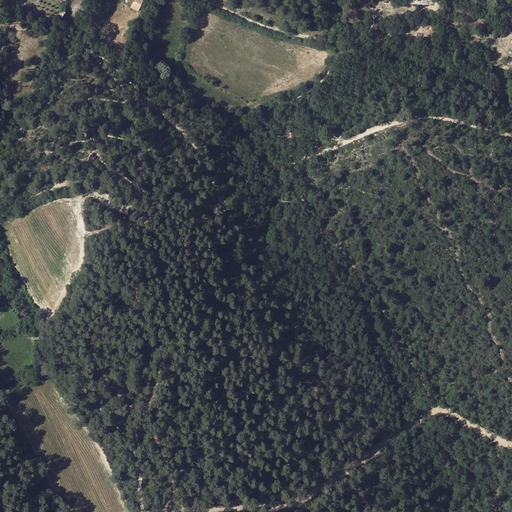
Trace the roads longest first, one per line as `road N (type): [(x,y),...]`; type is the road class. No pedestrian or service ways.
road 1 (track): [(511,135),(418,116),(296,160)]
road 2 (track): [(208,0),(271,29),(341,43)]
